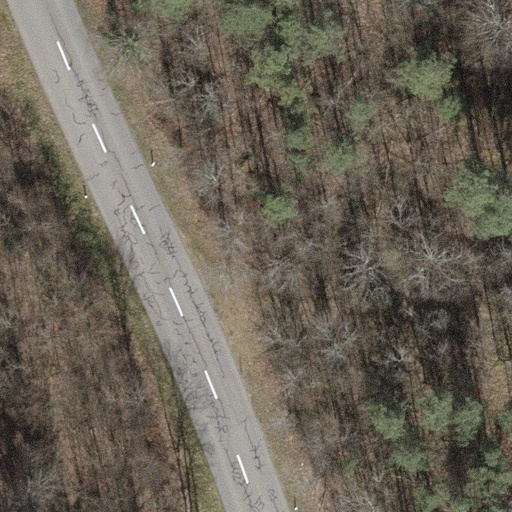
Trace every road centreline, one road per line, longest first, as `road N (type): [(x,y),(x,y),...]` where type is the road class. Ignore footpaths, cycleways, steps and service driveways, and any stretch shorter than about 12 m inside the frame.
road 1 (tertiary): [(260,511),(181,304),(44,0)]
road 2 (track): [(511,318),(181,304)]
